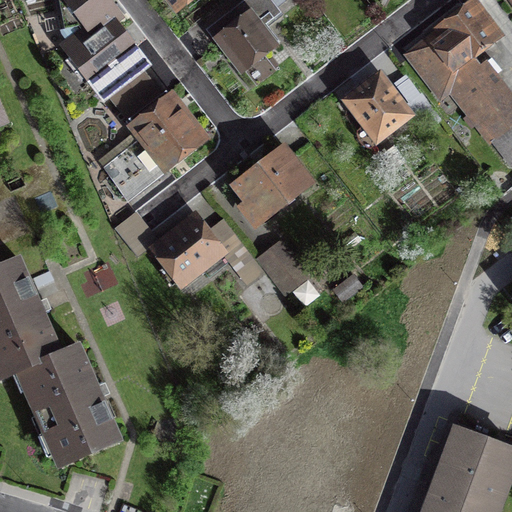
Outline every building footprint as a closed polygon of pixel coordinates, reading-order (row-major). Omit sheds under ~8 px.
[(59,0),(65,29),(78,25),(83,32),(69,43),(69,55),(103,98),(109,93),(136,72),(146,64),(113,22),(118,17),(104,0),(59,0)] [(272,0),(244,0),(208,27),(241,70),(279,41),(262,19),(278,7),(272,0)] [(496,37),(472,6),(408,55),(441,97),(449,91),(461,99),(511,164),(511,162),(511,113),(477,69),(479,67),(471,56),(496,37)] [(136,72),(109,93),(143,137),(135,143),(130,136),(115,147),(121,155),(104,169),(123,194),(163,163),(166,166),(202,138),(165,91),(156,98),(136,72)] [(409,116),(384,84),(352,108),(377,140),(409,116)] [(309,182),(284,151),(237,188),(261,219),(309,182)] [(137,257),(157,241),(136,213),(115,228),(137,257)] [(195,219),(156,249),(182,282),(220,252),(195,219)] [(238,240),(222,253),(231,266),(234,264),(239,272),(254,261),(238,240)] [(310,276),(281,241),(258,259),(286,294),(310,276)] [(0,370),(4,379),(22,371),(64,465),(119,440),(98,395),(77,347),(60,354),(39,306),(17,257),(0,264),(0,370)] [(364,287),(351,273),(333,289),(346,303),(364,287)] [(499,511),(511,476),(511,450),(448,428),(434,467),(418,511),(499,511)]
